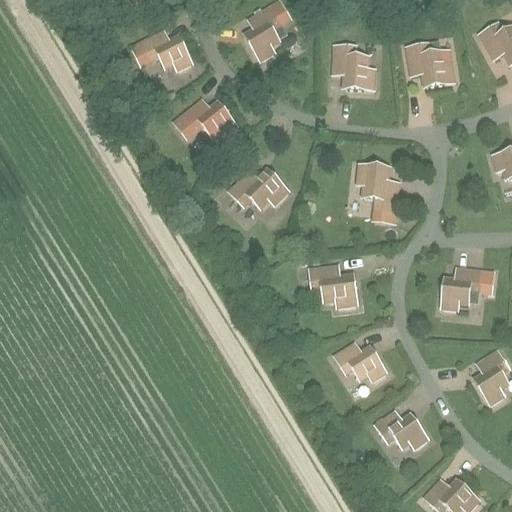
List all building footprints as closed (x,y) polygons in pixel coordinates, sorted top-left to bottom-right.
[(261,64),(273,56),(270,51),(280,46),(272,34),(279,30),(269,12),(249,24),(255,34),(246,39),(261,64)] [(511,30),(504,36),(498,27),(479,39),(494,63),(503,58),(511,71),(511,70),(511,30)] [(169,45),(163,34),(142,45),(153,65),(160,61),(166,73),(175,68),(178,75),(193,68),(178,40),(169,45)] [(429,57),(427,48),(408,51),(412,80),(424,78),(426,91),(454,87),(451,67),(444,68),(442,55),(429,57)] [(374,94),(374,75),(368,75),(368,60),(355,60),(356,51),(335,50),(335,78),(345,79),(345,93),(374,94)] [(210,113),(202,104),(183,120),(197,136),(202,131),(211,142),(220,135),(225,141),(237,130),(217,107),(210,113)] [(511,155),(493,161),(497,176),(505,174),(507,183),(511,181),(511,155)] [(397,216),(400,187),(388,186),(389,172),(359,169),(357,189),(364,190),(363,200),(377,201),(376,214),(397,216)] [(289,197),(267,175),(258,184),(250,175),(229,196),(244,210),(251,203),(261,214),(270,205),(276,210),(289,197)] [(340,281),(338,270),(310,273),(312,294),(323,293),(325,306),(337,305),(338,312),(357,310),(353,280),(340,281)] [(479,297),(481,275),(457,272),(456,283),(445,282),(442,313),(458,315),(458,308),(469,309),(471,296),(479,297)] [(361,357),(354,347),(334,360),(347,379),(353,374),(361,385),(369,380),(373,386),(386,377),(370,351),(361,357)] [(491,410),(505,401),(500,394),(508,390),(501,379),(509,374),(497,355),(478,368),(484,377),(474,383),(491,410)] [(401,425),(395,416),(376,430),(388,447),(395,442),(403,453),(411,448),(415,453),(428,444),(411,419),(401,425)] [(449,492),(441,484),(424,502),(435,511),(445,511),(447,510),(448,511),(472,511),(479,506),(456,485),(449,492)]
